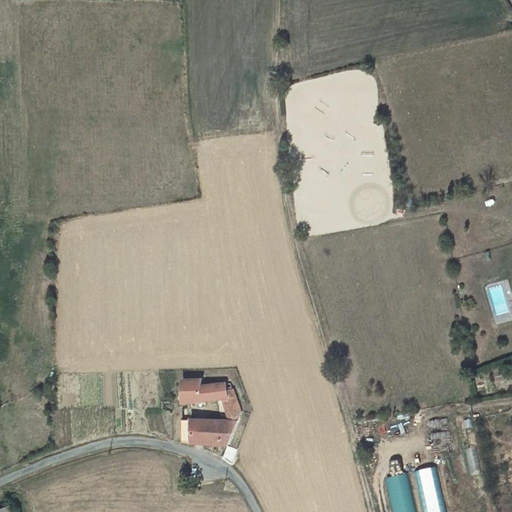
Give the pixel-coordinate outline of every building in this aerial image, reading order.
[(168,382),(168,403),(181,402),(201,401),(221,398),(234,396),(230,381),(201,385),(199,377),(168,382)] [(235,422),(238,411),(234,396),(221,398),(227,421),(235,422)] [(222,421),(181,421),(181,443),(227,446),(233,428),(222,428),(222,421)] [(445,511),(436,467),(417,471),(424,511),(445,511)] [(393,511),(415,511),(407,473),(386,479),(393,511)]
